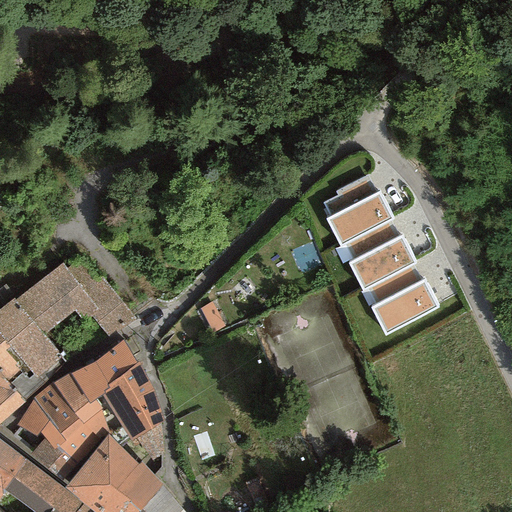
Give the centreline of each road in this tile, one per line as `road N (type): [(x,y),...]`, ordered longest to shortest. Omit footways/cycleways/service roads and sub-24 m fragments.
road 1 (unknown): [(206,132),(98,177),(79,194),(88,235),(149,334)]
road 2 (unclassified): [(149,334),(361,127)]
road 3 (residential): [(361,127),(413,179),(511,377)]
road 4 (unclassified): [(485,0),(361,127)]
road 5 (track): [(0,16),(126,18),(171,0)]
